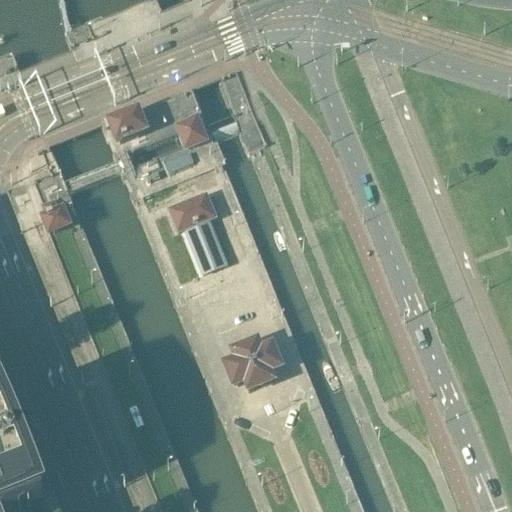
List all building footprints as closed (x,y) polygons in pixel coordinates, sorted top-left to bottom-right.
[(114,133),(120,148),(147,137),(139,117),(119,125),(121,130),(114,133)] [(178,129),(177,133),(178,136),(183,150),(189,152),(203,146),(204,142),(198,125),(193,123),(178,129)] [(213,223),(205,201),(169,216),(178,237),(183,235),(186,244),(213,234),(209,224),(213,223)] [(74,230),(65,208),(59,211),(56,202),(42,208),(45,216),(40,218),(49,240),(74,230)] [(245,387),(248,396),(272,386),(268,377),(276,374),(279,369),(273,354),(268,353),(260,356),(257,346),(233,356),(237,366),(228,369),(226,373),(232,387),(238,390),(245,387)] [(38,511),(36,505),(40,503),(12,433),(7,435),(0,416),(0,511),(38,511)]
